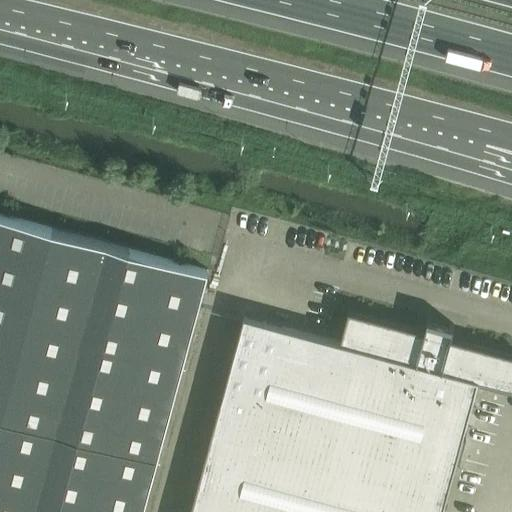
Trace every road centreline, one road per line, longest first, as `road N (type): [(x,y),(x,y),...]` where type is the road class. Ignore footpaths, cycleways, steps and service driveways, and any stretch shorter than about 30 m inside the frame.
road 1 (unknown): [(511,313),(304,254),(249,259),(231,288),(171,511)]
road 2 (motorway): [(0,18),(483,147)]
road 3 (motorway): [(290,0),(511,59)]
